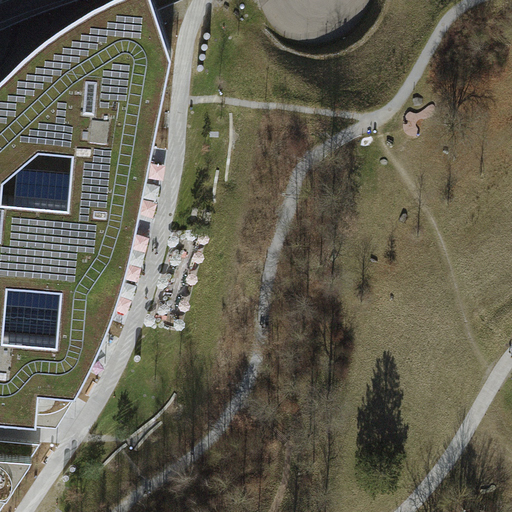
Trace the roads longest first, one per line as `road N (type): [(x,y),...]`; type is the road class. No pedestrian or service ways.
road 1 (track): [(374,120),(435,224),(470,336),(498,376)]
road 2 (track): [(405,511),(457,447),(511,356)]
